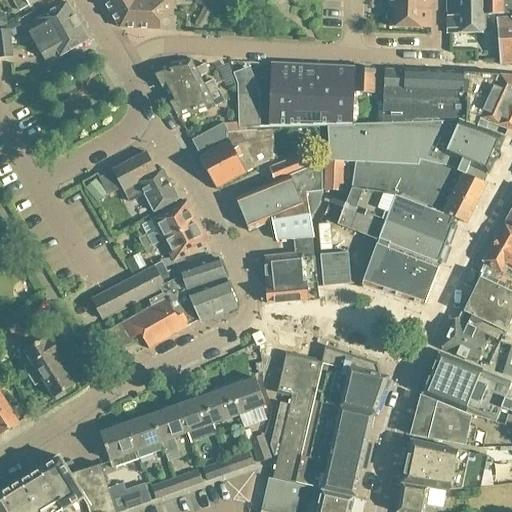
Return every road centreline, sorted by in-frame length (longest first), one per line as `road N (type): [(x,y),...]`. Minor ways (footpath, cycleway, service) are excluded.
road 1 (residential): [(148,112),(235,259),(261,320)]
road 2 (residential): [(126,67),(173,44),(350,51)]
road 3 (residential): [(148,112),(35,183),(0,120)]
road 4 (residential): [(375,511),(428,333)]
road 5 (residential): [(428,333),(511,168)]
road 6 (residential): [(107,394),(261,320)]
road 7 (residential): [(261,320),(333,309),(386,319)]
